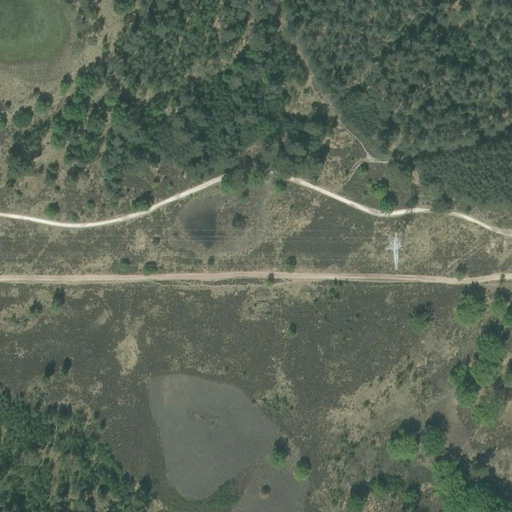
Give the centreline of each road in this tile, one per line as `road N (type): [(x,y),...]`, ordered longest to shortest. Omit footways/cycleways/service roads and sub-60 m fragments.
road 1 (track): [(511,268),(0,272)]
road 2 (track): [(0,193),(87,131),(121,124),(156,88),(271,4)]
road 3 (track): [(271,4),(326,108),(370,158),(387,162),(511,132)]
